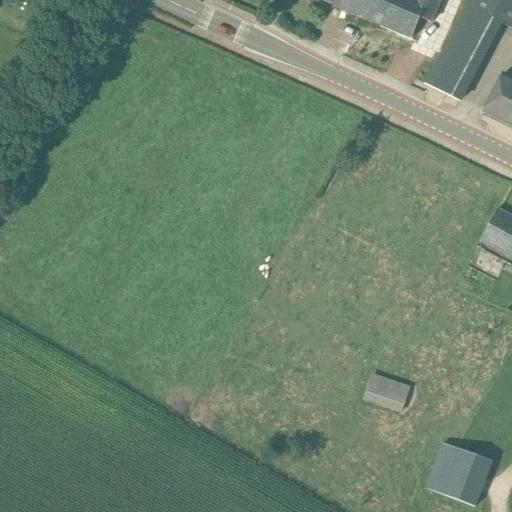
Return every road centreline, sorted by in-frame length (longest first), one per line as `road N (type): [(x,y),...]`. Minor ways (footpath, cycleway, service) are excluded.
road 1 (secondary): [(511,161),(159,0)]
road 2 (unknown): [(431,124),(511,8)]
road 3 (unknown): [(369,95),(432,28),(446,0)]
